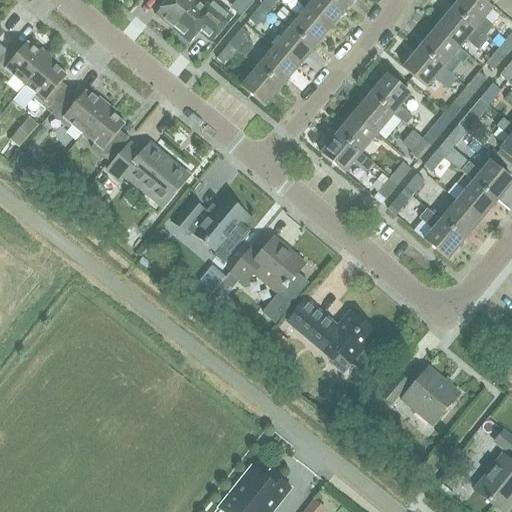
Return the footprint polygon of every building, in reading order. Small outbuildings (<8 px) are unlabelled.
[(155,16),(172,30),(196,1),(194,0),(168,0),(155,16)] [(205,9),(196,1),(172,30),(189,44),(202,29),(211,36),(230,15),(212,0),(205,9)] [(266,0),(262,6),(269,12),(279,0),(266,0)] [(314,0),(315,0),(306,10),(330,30),(346,11),(333,0),(314,0)] [(333,0),(346,11),(355,0),(333,0)] [(480,0),(461,0),(452,10),(484,37),(492,27),(484,20),(493,10),(480,0)] [(269,12),(262,6),(249,21),(256,27),(269,12)] [(290,30),(314,49),(330,30),(306,10),(290,30)] [(452,10),(436,30),(460,49),(467,41),(479,52),(488,40),(484,37),(452,10)] [(229,44),(237,50),(249,36),(242,29),(229,44)] [(274,49),(298,68),(314,49),(290,30),(274,49)] [(460,49),(436,30),(420,49),(443,69),(460,49)] [(511,35),(499,50),(507,57),(511,50),(511,35)] [(237,50),(229,44),(216,60),(224,66),(237,50)] [(13,79),(24,89),(46,62),(27,45),(19,54),(10,46),(4,53),(0,58),(0,73),(10,83),(13,79)] [(258,68),(281,88),(298,68),(274,49),(258,68)] [(420,49),(403,69),(427,89),(434,79),(448,91),(457,80),(443,69),(420,49)] [(507,57),(499,50),(486,65),(494,72),(507,57)] [(34,102),(51,116),(69,95),(59,87),(67,79),(46,62),(24,89),(36,99),(34,102)] [(508,83),(511,78),(511,62),(500,77),(508,83)] [(281,88),(258,68),(241,88),(265,108),(281,88)] [(466,89),(474,95),(487,80),(479,74),(466,89)] [(386,76),(370,96),(393,116),(407,127),(413,119),(400,108),(410,96),(386,76)] [(480,100),(488,107),(500,92),(493,85),(480,100)] [(474,95),(466,89),(453,104),(461,110),(474,95)] [(71,128),(82,137),(105,110),(86,95),(79,103),(69,95),(51,116),(69,131),(71,128)] [(354,115),(377,135),(393,116),(370,96),(354,115)] [(488,107),(480,100),(467,115),(475,122),(488,107)] [(105,110),(82,137),(94,147),(92,150),(109,165),(127,144),(118,136),(125,127),(105,110)] [(377,135),(354,115),(338,135),(361,154),(377,135)] [(496,127),(510,139),(500,150),(511,160),(511,126),(503,119),(496,127)] [(422,140),(430,147),(443,132),(435,125),(422,140)] [(17,131),(8,143),(17,150),(27,139),(17,131)] [(415,134),(404,146),(412,153),(422,140),(415,134)] [(361,154),(338,135),(321,154),(344,174),(361,154)] [(436,152),(444,158),(457,143),(449,137),(436,152)] [(430,147),(422,140),(412,153),(410,155),(417,162),(430,147)] [(162,210),(188,179),(150,147),(143,156),(130,146),(107,174),(120,185),(125,179),(162,210)] [(444,158),(436,152),(423,167),(431,173),(444,158)] [(469,164),(462,173),(464,175),(473,182),(496,202),(511,183),(511,181),(490,163),(480,174),(469,164)] [(390,179),(397,185),(410,170),(403,164),(390,179)] [(403,190),(411,197),(424,182),(416,175),(403,190)] [(464,175),(456,184),(465,192),(457,202),(480,221),(496,202),(473,182),(464,175)] [(397,185),(390,179),(377,194),(385,200),(397,185)] [(95,183),(83,197),(94,207),(107,192),(95,183)] [(411,197),(403,190),(391,205),(398,212),(411,197)] [(190,202),(172,224),(188,237),(190,234),(218,257),(230,243),(236,248),(250,232),(243,226),(248,220),(222,198),(207,217),(190,202)] [(440,221),(464,241),(480,221),(457,202),(440,221)] [(419,219),(432,230),(424,241),(447,260),(464,241),(440,221),(426,209),(419,219)] [(166,227),(156,239),(163,246),(173,233),(166,227)] [(249,250),(230,274),(244,286),(256,272),(280,292),(262,313),(275,324),(308,284),(297,275),(301,270),(289,260),(292,256),(274,241),(259,258),(249,250)] [(206,284),(195,287),(199,301),(210,298),(206,284)] [(210,298),(203,307),(209,311),(222,295),(216,291),(210,298)] [(306,303),(289,324),(333,361),(340,353),(367,375),(387,350),(374,340),(377,337),(351,315),(338,330),(306,303)] [(275,333),(260,352),(274,363),(289,344),(275,333)] [(434,429),(461,396),(428,370),(402,403),(434,429)] [(392,407),(409,385),(400,377),(382,399),(392,407)] [(511,458),(511,440),(504,435),(496,446),(511,458)] [(499,511),(506,511),(511,504),(511,464),(503,458),(475,492),(499,511)] [(231,493),(218,509),(222,511),(273,511),(291,490),(269,472),(264,479),(251,468),(231,493)] [(440,485),(435,491),(448,501),(453,495),(440,485)] [(324,511),(313,503),(305,511),(324,511)]
